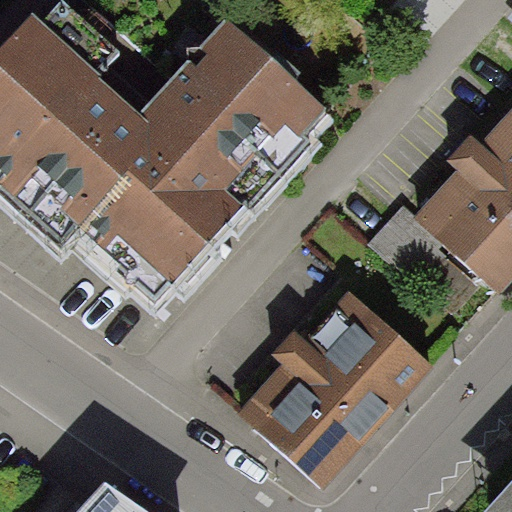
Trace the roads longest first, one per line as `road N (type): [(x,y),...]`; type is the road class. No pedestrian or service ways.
road 1 (residential): [(0,337),(238,511)]
road 2 (residential): [(511,352),(361,511)]
